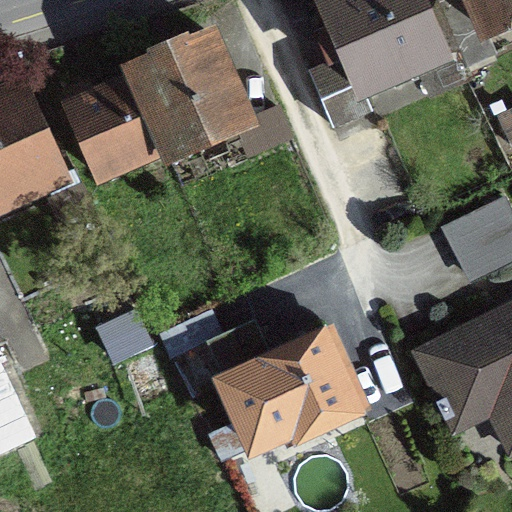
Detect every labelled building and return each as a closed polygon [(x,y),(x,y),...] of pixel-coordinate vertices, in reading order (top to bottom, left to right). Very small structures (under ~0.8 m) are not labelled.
[(428,67),(404,0),(304,0),(338,98),(428,67)] [(511,27),(511,0),(451,0),(468,44),(511,27)] [(110,71),(116,86),(150,166),(243,128),(203,33),(110,71)] [(85,193),(150,166),(116,86),(52,113),(85,193)] [(0,215),(56,192),(13,89),(0,94),(0,215)] [(511,207),(508,200),(450,227),(475,279),(511,261),(511,207)] [(511,464),(511,311),(412,364),(453,442),(487,424),(509,466),(511,464)] [(358,422),(321,336),(204,385),(237,460),(284,440),(289,452),(358,422)]
